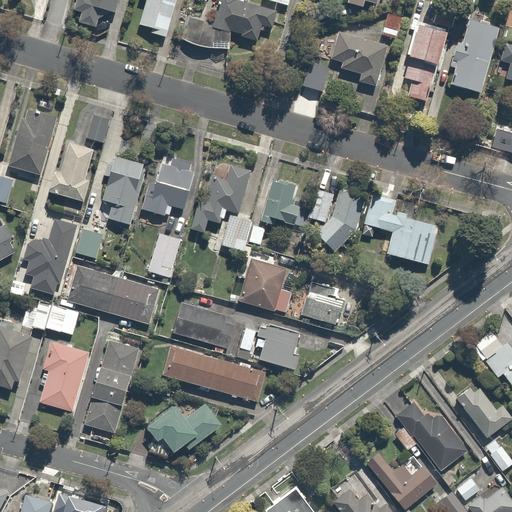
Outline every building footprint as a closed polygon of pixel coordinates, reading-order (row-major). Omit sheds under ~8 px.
[(93,19),(93,18),(107,10),(109,11),(112,0),(69,0),(69,1),(69,2),(69,3),(69,5),(70,7),(71,9),(72,10),(73,10),(74,11),(76,11),(77,11),(76,13),(76,14),(76,16),(76,17),(76,19),(77,20),(78,21),(79,23),(80,23),(82,24),(83,25),(85,25),(86,25),(89,24),(90,23),(91,22),(92,21),(93,19)] [(149,26),(147,33),(162,36),(163,29),(172,31),(177,0),(139,0),(135,24),(149,26)] [(238,0),(217,0),(208,29),(229,35),(230,32),(257,40),(261,26),(269,29),(275,11),(238,0)] [(471,2),(460,0),(456,0),(453,15),(468,18),(471,2)] [(397,16),(383,12),(377,34),(391,37),(397,16)] [(455,46),(450,44),(445,66),(450,67),(446,84),(477,92),(494,27),(462,19),(455,46)] [(426,88),(443,31),(412,22),(401,59),(405,60),(400,78),(406,80),(402,95),(417,99),(421,87),(426,88)] [(329,26),(319,55),(337,61),(336,66),(355,72),(352,80),(372,86),(385,44),(329,26)] [(511,45),(505,43),(500,61),(509,64),(505,79),(511,80),(511,45)] [(50,116),(25,110),(22,120),(19,119),(18,122),(15,122),(4,167),(35,175),(50,116)] [(109,119),(90,114),(84,137),(103,142),(109,119)] [(511,133),(501,130),(495,146),(511,152),(511,133)] [(85,168),(91,150),(65,141),(55,170),(51,169),(44,191),(79,202),(90,170),(85,168)] [(107,220),(127,223),(128,213),(130,214),(138,162),(129,160),(130,155),(121,153),(120,158),(109,156),(100,200),(111,202),(107,220)] [(171,207),(179,209),(189,171),(187,171),(190,162),(162,155),(161,162),(157,161),(151,183),(145,182),(137,208),(168,217),(171,207)] [(245,169),(225,165),(221,179),(209,176),(208,181),(206,181),(201,200),(194,198),(186,229),(202,232),(205,220),(215,222),(216,217),(223,219),(225,211),(234,213),(245,169)] [(10,179),(0,176),(0,200),(4,202),(10,179)] [(289,224),(293,204),(288,203),(293,184),(268,178),(257,223),(263,225),(264,223),(270,225),(271,219),(289,224)] [(330,191),(311,187),(305,218),(324,221),(330,191)] [(401,202),(368,192),(359,221),(387,230),(381,251),(422,263),(431,227),(397,217),(397,216),(401,202)] [(310,232),(330,249),(345,235),(347,234),(347,233),(348,232),(349,231),(350,230),(351,229),(352,227),(353,226),(353,225),(354,224),(355,223),(355,221),(356,220),(356,219),(357,217),(357,216),(358,215),(358,213),(358,212),(358,211),(358,209),(359,208),(359,206),(359,205),(359,204),(359,202),(335,198),(328,219),(310,232)] [(247,223),(224,218),(218,246),(241,251),(247,223)] [(20,257),(25,258),(21,273),(30,276),(26,289),(54,297),(73,224),(52,219),(46,241),(26,236),(20,257)] [(0,257),(12,250),(6,242),(10,238),(4,227),(0,229),(0,228),(0,257)] [(101,235),(79,229),(73,253),(94,259),(101,235)] [(179,240),(156,233),(145,270),(168,277),(179,240)] [(277,287),(282,267),(248,258),(236,299),(284,312),(290,290),(277,287)] [(106,266),(104,274),(75,266),(66,302),(146,323),(156,288),(124,279),(126,271),(106,266)] [(336,313),(340,298),(328,295),(331,285),(308,278),(297,314),(330,324),(334,312),(336,313)] [(77,309),(49,303),(44,327),(72,333),(77,309)] [(223,315),(176,303),(169,332),(227,347),(232,325),(221,322),(223,315)] [(44,312),(22,308),(19,323),(40,328),(44,312)] [(17,381),(31,334),(17,330),(18,326),(0,320),(0,386),(7,388),(9,379),(17,381)] [(299,333),(260,321),(252,346),(258,348),(254,359),(293,371),(298,356),(292,354),(299,333)] [(248,350),(254,329),(242,326),(234,353),(241,355),(243,349),(248,350)] [(38,369),(45,370),(37,402),(74,410),(88,349),(52,340),(50,345),(44,344),(38,369)] [(107,340),(99,366),(94,365),(85,395),(89,397),(81,425),(109,433),(135,348),(107,340)] [(511,383),(511,351),(505,342),(481,359),(495,378),(499,375),(508,387),(511,383)] [(157,373),(167,376),(166,381),(173,383),(175,378),(253,402),(261,373),(166,344),(157,373)] [(490,405),(473,382),(452,397),(481,438),(511,417),(499,399),(490,405)] [(392,415),(400,425),(392,432),(404,447),(412,440),(435,468),(464,445),(421,392),(392,415)] [(175,407),(169,406),(166,403),(164,405),(158,404),(155,413),(138,428),(147,439),(146,451),(163,457),(165,448),(168,451),(178,443),(183,450),(216,426),(200,404),(180,418),(174,412),(175,407)] [(510,464),(492,440),(482,447),(500,471),(510,464)] [(388,470),(374,454),(362,464),(402,510),(435,482),(409,452),(388,470)] [(455,489),(461,499),(477,489),(471,479),(455,489)] [(511,499),(500,481),(464,506),(467,511),(504,511),(511,507),(511,499)] [(0,507),(6,497),(12,488),(0,482),(0,507)] [(265,510),(266,511),(315,511),(297,487),(265,510)] [(358,505),(347,490),(333,501),(340,511),(386,511),(373,494),(358,505)] [(51,511),(55,502),(21,492),(16,508),(20,510),(19,511),(51,511)] [(460,511),(446,492),(428,505),(433,511),(460,511)]
